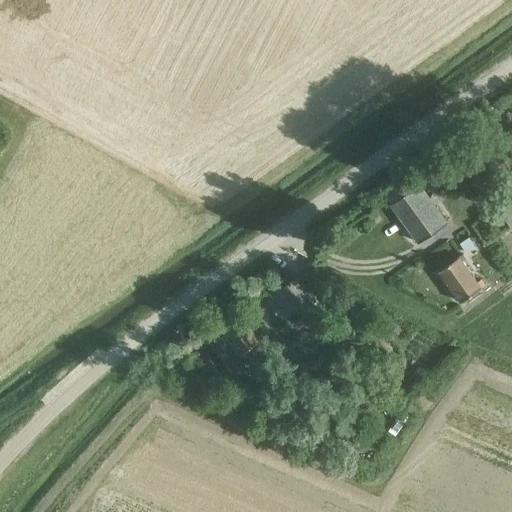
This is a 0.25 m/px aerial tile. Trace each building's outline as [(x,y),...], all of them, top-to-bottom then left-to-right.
[(448,222),(419,182),(412,172),(383,193),(419,242),(448,222)] [(508,205),(499,212),(500,213),(510,228),(511,226),(511,210),(510,207),(509,206),(508,205)] [(469,238),(459,244),(465,253),(475,247),(469,238)] [(478,287),(457,259),(439,271),(460,300),(478,287)] [(284,318),(294,311),(304,326),(319,315),(293,279),(278,290),(286,301),(276,308),(284,318)] [(258,341),(241,315),(220,329),(242,361),(252,353),(248,347),(258,341)] [(159,359),(159,364),(161,367),(165,369),(169,368),(172,365),(172,361),(170,357),(167,355),(162,356),(159,359)]
